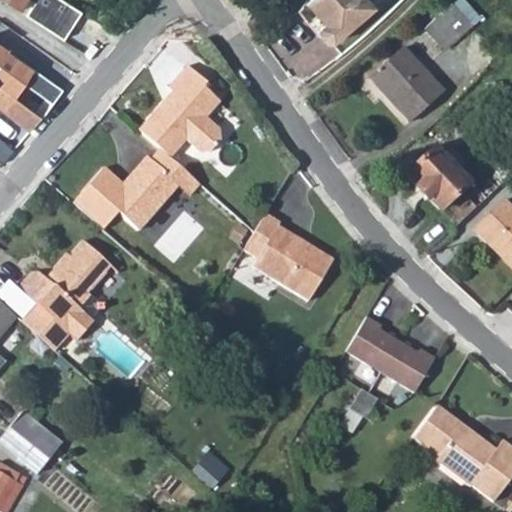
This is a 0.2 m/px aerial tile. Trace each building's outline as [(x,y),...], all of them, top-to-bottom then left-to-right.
[(54,0),(0,0),(0,3),(9,9),(15,0),(23,0),(24,1),(16,14),(54,37),(71,10),(54,0)] [(377,6),(372,0),(308,0),(301,7),(327,40),(334,40),(377,6)] [(474,20),(455,2),(430,27),(449,47),(474,20)] [(364,78),(405,118),(436,89),(394,49),(364,78)] [(0,52),(0,53),(0,94),(9,100),(28,70),(0,52)] [(155,99),(129,129),(148,145),(152,148),(161,157),(177,140),(190,152),(201,151),(211,140),(211,128),(197,116),(211,101),(194,86),(197,82),(178,65),(159,87),(164,90),(167,93),(159,102),(155,99)] [(167,93),(164,90),(155,99),(159,102),(167,93)] [(0,113),(20,127),(30,116),(9,100),(0,94),(0,113)] [(432,144),(404,172),(414,183),(413,187),(425,198),(427,196),(439,208),(468,179),(432,144)] [(112,211),(126,223),(164,179),(175,189),(184,177),(161,157),(152,148),(142,160),(138,157),(115,184),(111,189),(107,186),(107,177),(97,168),(66,203),(96,229),(112,211)] [(445,212),(454,224),(474,205),(464,194),(445,212)] [(511,212),(501,202),(473,227),(511,264),(511,212)] [(240,227),(232,243),(245,249),(241,258),(296,289),(320,247),(298,236),(296,240),(279,231),(282,227),(265,217),(267,212),(254,205),(240,227)] [(298,236),(282,227),(279,231),(296,240),(298,236)] [(17,279),(6,293),(26,309),(11,326),(45,355),(60,338),(66,343),(82,324),(68,312),(81,298),(77,295),(100,269),(71,245),(59,261),(55,259),(33,285),(25,278),(17,279)] [(360,312),(339,346),(406,389),(428,354),(413,345),(410,349),(381,331),(383,327),(360,312)] [(347,379),(337,395),(352,403),(361,387),(347,379)] [(511,473),(511,449),(498,441),(492,450),(490,453),(459,434),(461,431),(430,412),(409,446),(435,462),(433,466),(470,489),(471,488),(494,502),(511,473)] [(13,417),(0,431),(0,432),(39,465),(53,450),(13,417)] [(461,431),(459,434),(490,453),(492,450),(461,431)] [(0,432),(0,452),(27,478),(39,465),(0,432)] [(210,449),(197,464),(218,482),(231,467),(210,449)] [(0,477),(0,511),(1,511),(16,487),(0,477)]
